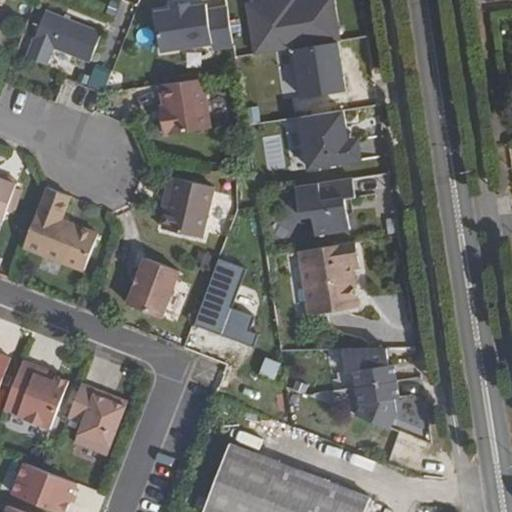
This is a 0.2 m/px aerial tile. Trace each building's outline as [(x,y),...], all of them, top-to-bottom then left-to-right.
[(294,0),(283,0),(248,6),(256,56),(295,49),(339,42),(340,42),(333,0),(314,0),(295,3),(294,0)] [(173,12),(157,15),(163,54),(214,46),(215,52),(234,49),(228,9),(208,13),(208,7),(191,9),(190,5),(173,8),(173,12)] [(113,38),(46,12),(27,58),(58,70),(65,52),(102,67),(113,38)] [(347,91),(339,42),(295,49),(303,99),(347,91)] [(98,70),(89,89),(104,95),(112,76),(98,70)] [(203,80),(160,87),(164,108),(165,116),(161,117),(164,137),(211,130),(203,80)] [(322,167),(365,159),(361,139),(351,140),(346,110),(313,115),(322,167)] [(287,179),(280,120),(247,124),(254,183),(287,179)] [(0,179),(0,222),(3,223),(18,183),(4,178),(3,180),(0,179)] [(164,179),(162,197),(167,198),(165,211),(162,232),(201,238),(209,184),(164,179)] [(352,179),(295,188),(300,216),(312,214),(316,235),(350,229),(345,199),(355,198),(352,179)] [(61,221),(70,197),(47,187),(24,247),(84,270),(96,239),(72,229),(60,224),(60,221),(61,221)] [(351,264),(359,263),(357,242),(301,251),(311,315),(358,308),(351,264)] [(247,268),(219,257),(193,325),(253,349),(259,335),(249,331),(255,317),(232,308),(247,268)] [(181,273),(146,259),(128,305),(163,319),(181,273)] [(390,365),(387,349),(344,351),(347,373),(339,375),(343,397),(363,405),(358,417),(393,430),(399,413),(396,399),(402,398),(395,364),(390,365)] [(0,388),(12,359),(0,354),(0,388)] [(274,379),(280,362),(263,355),(256,373),(274,379)] [(39,367),(24,361),(5,410),(19,416),(18,417),(51,430),(70,382),(57,376),(55,381),(36,374),(38,370),(39,367)] [(38,370),(36,374),(55,381),(57,376),(38,370)] [(82,384),(81,389),(95,394),(96,389),(82,384)] [(95,394),(81,389),(69,419),(83,424),(75,443),(108,456),(129,402),(114,397),(113,401),(108,399),(110,395),(96,389),(95,394)] [(203,511),(365,511),(371,498),(230,444),(203,511)] [(25,463),(13,494),(57,511),(67,511),(78,484),(48,472),(25,463)]
